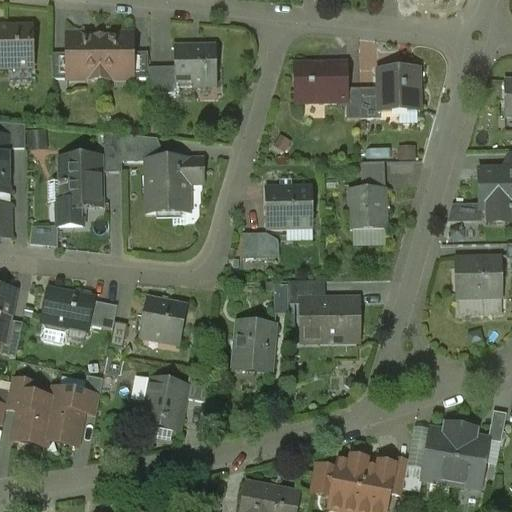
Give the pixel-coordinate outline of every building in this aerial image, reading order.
[(31,30),(0,30),(0,72),(32,71),(31,30)] [(92,42),(69,42),(69,41),(67,41),(67,57),(67,83),(69,83),(69,78),(80,78),(85,83),(113,82),(118,77),(129,77),(129,82),(131,82),(131,56),(130,40),(129,40),(129,41),(106,41),(105,40),(92,40),(92,42)] [(215,48),(174,49),(174,91),(215,90),(215,48)] [(147,56),(131,56),(131,82),(147,82),(147,56)] [(67,57),(51,57),(51,83),(67,83),(67,57)] [(347,92),(346,66),(293,67),(294,106),(346,105),(347,105),(347,92)] [(418,72),(377,73),(377,91),(378,115),(379,115),(380,115),(380,114),(416,113),(416,114),(419,114),(418,72)] [(171,76),(149,76),(149,97),(171,97),(171,76)] [(511,82),(503,83),(504,120),(511,119),(511,82)] [(359,122),(358,91),(347,92),(347,105),(346,105),(346,122),(359,122)] [(378,115),(377,91),(358,91),(359,122),(379,121),(379,115),(378,115)] [(24,128),(0,125),(0,140),(7,141),(7,152),(25,152),(24,128)] [(120,138),(103,136),(104,176),(121,175),(121,165),(121,138),(120,138)] [(156,142),(121,138),(121,165),(145,164),(165,163),(156,142)] [(511,155),(507,156),(499,172),(511,171),(511,155)] [(99,161),(60,162),(61,186),(56,186),(56,190),(64,189),(64,208),(100,207),(99,161)] [(165,163),(145,164),(146,216),(189,216),(188,187),(202,187),(201,163),(165,163)] [(384,191),(384,166),(360,166),(361,192),(384,191)] [(511,171),(499,172),(478,173),(479,213),(487,212),(507,212),(508,212),(508,216),(511,216),(511,171)] [(311,232),(311,190),(264,191),(265,233),(311,232)] [(361,192),(347,192),(349,234),(386,233),(384,191),(361,192)] [(10,209),(0,208),(0,219),(10,219),(10,209)] [(508,226),(507,212),(487,212),(488,227),(508,226)] [(266,260),(266,238),(243,238),(244,260),(266,260)] [(501,302),(500,260),(454,261),(455,303),(501,302)] [(324,284),(288,285),(288,307),(301,307),(301,306),(324,305),(324,284)] [(286,289),(274,289),(274,318),(286,318),(286,289)] [(13,294),(0,291),(0,346),(1,347),(3,348),(8,323),(13,294)] [(94,301),(46,291),(40,327),(42,328),(68,333),(87,336),(88,329),(93,305),(94,301)] [(186,308),(146,301),(138,342),(179,349),(186,308)] [(324,305),(301,306),(301,307),(301,335),(319,335),(319,343),(340,342),(340,344),(357,344),(357,303),(340,303),(340,305),(331,305),(324,305)] [(116,309),(93,305),(88,329),(111,333),(116,309)] [(22,326),(8,323),(3,348),(1,347),(0,352),(0,358),(14,361),(22,326)] [(126,328),(114,325),(109,349),(122,352),(126,328)] [(275,329),(236,326),(231,375),(270,378),(275,329)] [(68,333),(42,328),(40,340),(42,344),(62,348),(65,345),(68,333)] [(102,383),(86,379),(82,397),(84,398),(81,417),(95,419),(102,383)] [(26,385),(11,382),(9,394),(5,412),(19,415),(22,396),(24,396),(26,385)] [(187,389),(149,382),(140,428),(178,435),(187,389)] [(9,394),(0,391),(0,428),(2,429),(5,412),(9,394)] [(24,396),(22,396),(19,415),(13,445),(43,451),(54,392),(52,402),(24,396)] [(82,397),(54,392),(43,451),(44,451),(46,438),(75,444),(81,417),(84,398),(82,397)] [(493,416),(488,442),(488,443),(484,466),(495,469),(505,418),(493,416)] [(444,436),(430,433),(421,482),(470,491),(471,487),(480,488),(484,466),(488,443),(474,441),(474,437),(466,436),(467,432),(453,429),(452,433),(444,432),(444,436)] [(430,433),(413,431),(404,480),(421,482),(430,433)] [(349,466),(337,464),(335,473),(330,500),(328,511),(331,511),(356,511),(364,470),(366,464),(350,461),(349,466)] [(406,464),(394,462),(393,469),(388,498),(399,500),(406,464)] [(376,472),(364,470),(356,511),(384,511),(388,498),(393,469),(385,467),(385,469),(377,468),(376,472)] [(335,473),(315,469),(310,496),(330,500),(335,473)] [(293,511),(297,498),(246,488),(241,511),(293,511)]
